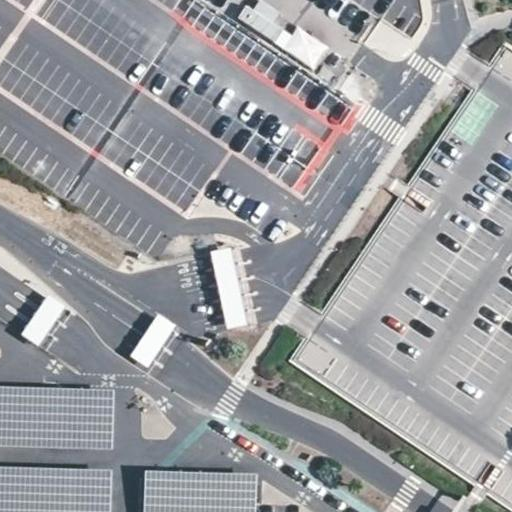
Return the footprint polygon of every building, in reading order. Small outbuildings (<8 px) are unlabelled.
[(243,6),(233,21),(271,46),(282,30),(275,26),(283,14),(261,0),(259,0),(252,12),(243,6)] [(282,30),(271,46),(311,73),(327,49),(298,30),(293,38),(282,30)] [(240,246),(207,254),(225,333),(257,325),(240,246)] [(68,309),(51,297),(22,336),(39,349),(54,326),(68,309)] [(159,316),(131,356),(149,368),(177,328),(159,316)] [(116,394),(0,390),(0,447),(114,451),(116,394)] [(111,511),(113,471),(0,467),(0,511),(111,511)] [(158,474),(145,474),(143,511),(253,511),(255,476),(158,474)]
